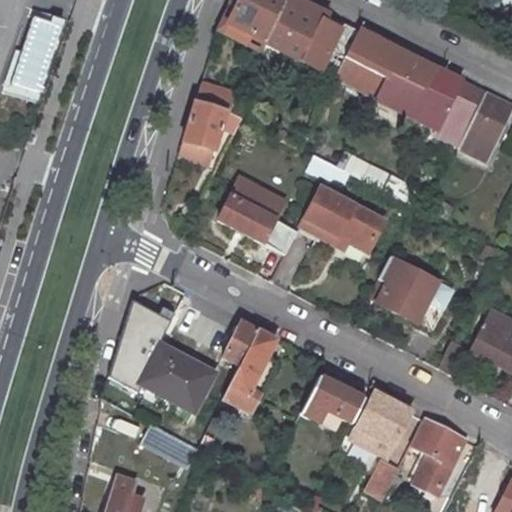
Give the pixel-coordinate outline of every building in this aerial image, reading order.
[(230,0),(224,0),(216,25),(220,27),(232,1),(230,0)] [(277,4),(269,0),(232,0),(232,1),(220,27),(248,40),(257,45),(277,4)] [(330,13),(301,0),(284,0),(263,48),(298,65),(320,18),(326,22),(330,13)] [(35,94),(59,23),(25,12),(1,82),(35,94)] [(321,74),(342,30),(326,22),(320,18),(298,65),(321,74)] [(245,49),(248,40),(220,27),(216,35),(217,35),(245,49)] [(399,48),(359,29),(333,80),(373,101),(399,48)] [(437,67),(399,48),(373,101),(372,103),(410,122),(437,67)] [(486,90),(437,67),(410,122),(432,134),(431,137),(457,150),(485,92),(486,90)] [(194,102),(228,113),(237,93),(201,82),(194,102)] [(511,108),(511,105),(485,92),(457,150),(456,151),(485,165),(511,108)] [(178,144),(214,155),(221,131),(228,113),(194,102),(191,102),(178,144)] [(221,131),(233,137),(241,120),(228,113),(221,131)] [(283,256),(296,232),(276,222),(286,201),(237,175),(214,222),(283,256)] [(296,229),(343,254),(347,246),(367,257),(386,221),(318,186),(296,229)] [(485,263),(501,271),(507,257),(492,250),(485,263)] [(373,276),(359,301),(408,326),(405,330),(422,340),(445,296),(428,286),(380,261),(373,276)] [(157,342),(169,323),(131,303),(108,379),(136,395),(139,389),(133,386),(157,342)] [(511,339),(511,320),(489,309),(465,356),(511,377),(511,343),(510,343),(511,339)] [(237,369),(257,330),(239,321),(219,360),(237,369)] [(237,369),(220,403),(250,418),(262,395),(253,390),(278,341),(257,330),(237,369)] [(217,375),(157,342),(133,386),(139,389),(194,418),(217,375)] [(450,342),(436,369),(451,377),(464,349),(450,342)] [(299,420),(323,430),(324,427),(336,432),(340,424),(350,428),(364,397),(320,376),(299,420)] [(373,391),(346,442),(387,463),(414,412),(373,391)] [(408,449),(424,457),(410,486),(438,499),(467,441),(423,418),(408,449)] [(190,449),(140,423),(129,444),(179,472),(189,451),(190,449)] [(380,502),(395,469),(373,458),(358,491),(380,502)] [(511,511),(511,476),(494,511),(511,511)] [(108,481),(97,511),(132,511),(135,505),(121,501),(126,487),(119,485),(108,481)] [(126,487),(121,501),(135,505),(139,492),(126,487)]
